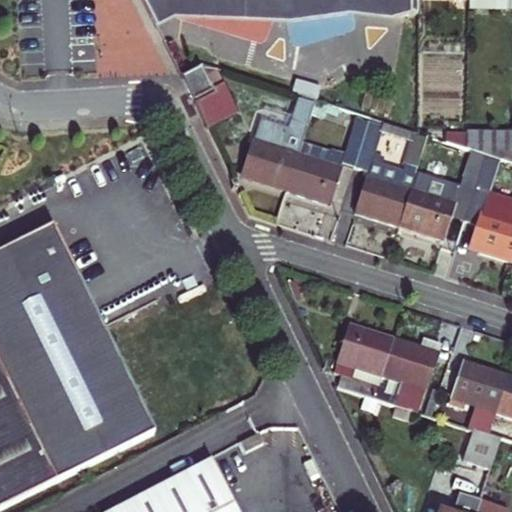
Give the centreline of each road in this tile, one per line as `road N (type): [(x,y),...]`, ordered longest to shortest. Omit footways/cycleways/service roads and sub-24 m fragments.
road 1 (residential): [(235,243),(363,511)]
road 2 (residential): [(235,243),(511,324)]
road 3 (residential): [(170,112),(149,101),(31,106),(0,97)]
road 4 (residential): [(170,112),(235,243)]
